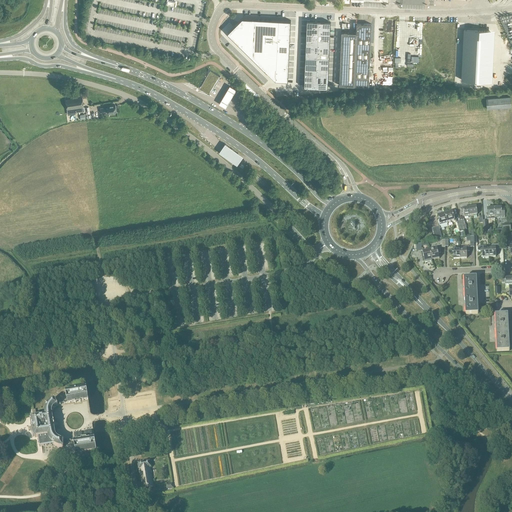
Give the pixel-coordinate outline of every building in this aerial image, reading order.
[(236,26),(229,33),(265,68),(264,69),(275,80),(276,80),(276,74),(277,68),(277,62),(277,56),(277,50),(278,44),(278,38),(278,32),(279,26),(279,20),(258,19),(258,20),(243,19),(242,26),(236,26)] [(339,85),(369,87),(371,24),(357,23),(356,33),(342,32),(339,85)] [(464,29),(462,80),(492,81),(494,36),(489,30),(464,29)] [(201,89),(200,88),(210,94),(209,93),(215,84),(219,76),(220,76),(212,71),(201,89)] [(230,85),(219,103),(226,107),(237,89),(230,85)] [(84,109),(82,97),(66,100),(68,112),(84,109)] [(487,109),(511,107),(510,97),(486,99),(487,109)] [(244,155),(226,143),(220,152),(238,164),(244,155)] [(471,216),(470,208),(464,209),(464,208),(460,208),(461,214),(464,214),(464,217),(468,216),(468,219),(471,218),(471,216)] [(495,219),(495,218),(494,208),(487,209),(488,217),(486,217),(486,220),(495,219)] [(494,208),(495,218),(505,218),(504,209),(501,209),(501,208),(497,209),(497,208),(494,208)] [(452,212),(445,214),(447,222),(454,220),(452,212)] [(448,224),(447,222),(445,214),(438,216),(439,221),(438,221),(440,226),(448,224)] [(492,246),(488,246),(489,258),(496,257),(495,250),(498,250),(498,245),(492,245),(492,246)] [(483,258),(489,258),(488,246),(478,247),(478,248),(478,251),(482,251),(483,258)] [(463,250),(460,250),(460,259),(467,259),(466,252),(469,252),(469,247),(463,248),(463,250)] [(429,249),(430,250),(432,259),(432,260),(439,258),(438,254),(441,253),(440,248),(433,250),(433,248),(429,249)] [(423,262),(432,260),(432,259),(430,250),(428,251),(427,250),(425,250),(426,251),(421,252),(423,262)] [(511,295),(511,277),(506,278),(506,277),(502,277),(502,283),(505,283),(505,286),(509,285),(510,296),(511,295)] [(478,314),(476,278),(464,279),(466,315),(478,314)] [(509,351),(507,315),(495,316),(497,352),(509,351)] [(88,400),(86,387),(65,390),(68,403),(88,400)] [(56,407),(57,406),(57,407),(58,406),(57,405),(54,400),(53,401),(52,401),(51,402),(50,403),(49,403),(49,404),(48,405),(48,406),(47,407),(47,408),(46,409),(46,410),(45,411),(45,412),(45,413),(45,414),(45,415),(45,416),(40,417),(39,413),(36,413),(36,410),(32,410),(33,417),(33,418),(33,417),(32,418),(32,419),(33,424),(31,424),(32,428),(33,432),(34,432),(35,437),(35,438),(36,438),(38,437),(39,447),(54,445),(55,446),(57,446),(57,447),(58,447),(60,448),(61,448),(62,448),(63,448),(63,442),(63,441),(62,441),(61,441),(60,440),(59,440),(59,439),(58,439),(58,438),(57,438),(57,437),(56,436),(56,435),(55,433),(55,434),(54,427),(55,427),(54,427),(56,426),(58,426),(57,422),(56,422),(54,422),(53,416),(53,415),(52,415),(52,414),(52,413),(53,412),(53,411),(53,410),(54,409),(54,408),(55,408),(56,407)] [(97,450),(95,437),(74,440),(76,454),(97,450)] [(142,489),(153,487),(150,468),(151,468),(150,462),(137,464),(138,470),(139,470),(142,489)]
